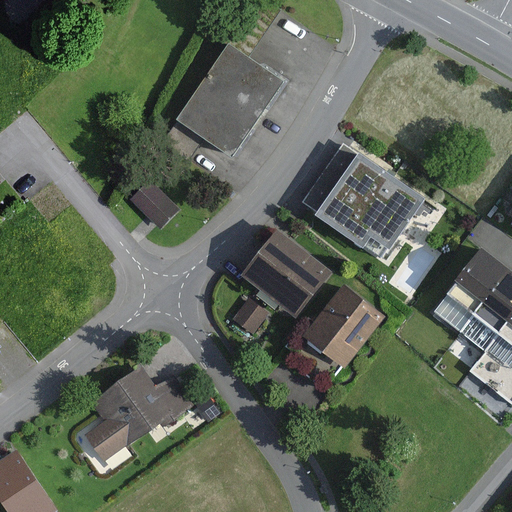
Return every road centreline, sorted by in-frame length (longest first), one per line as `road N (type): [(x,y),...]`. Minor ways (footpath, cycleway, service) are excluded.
road 1 (residential): [(389,0),(288,164),(231,238),(163,292)]
road 2 (residential): [(163,292),(317,511)]
road 3 (residential): [(163,292),(0,416)]
